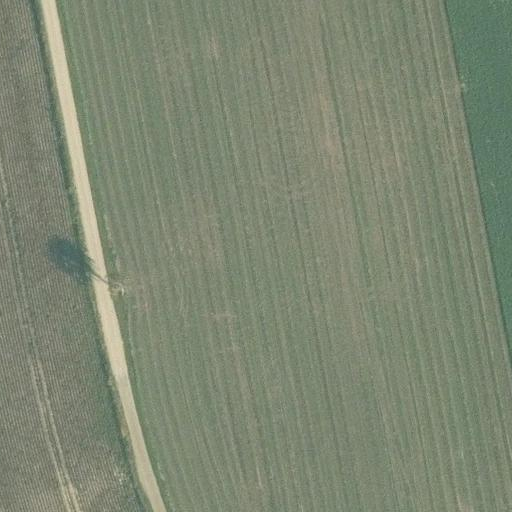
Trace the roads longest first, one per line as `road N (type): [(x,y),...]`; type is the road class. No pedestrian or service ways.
road 1 (track): [(45,0),(110,330)]
road 2 (unclassified): [(160,511),(110,330)]
